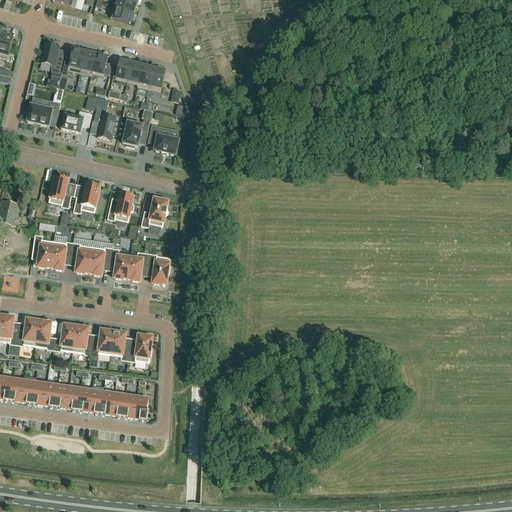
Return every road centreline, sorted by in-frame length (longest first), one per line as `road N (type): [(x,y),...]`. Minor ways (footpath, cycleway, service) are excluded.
road 1 (residential): [(0,302),(160,324),(169,333),(162,430),(0,411)]
road 2 (residential): [(199,192),(210,119),(350,0)]
road 3 (residential): [(199,192),(33,155),(8,141)]
road 4 (unclassified): [(196,387),(199,192)]
road 5 (primary): [(143,511),(0,493)]
road 6 (residential): [(34,24),(174,58)]
